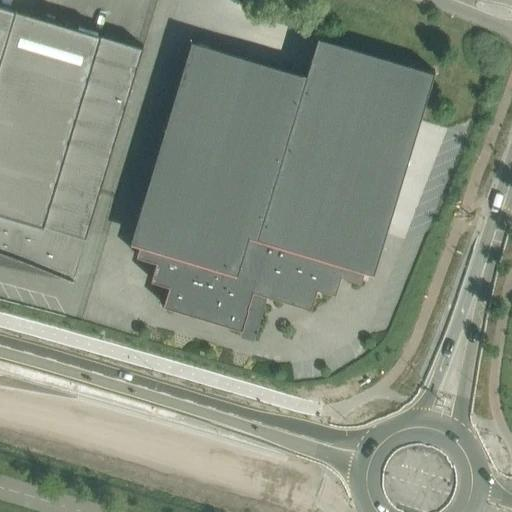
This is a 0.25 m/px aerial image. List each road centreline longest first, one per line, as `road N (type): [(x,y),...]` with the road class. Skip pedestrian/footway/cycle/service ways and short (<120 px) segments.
road 1 (primary): [(392,474),(0,358)]
road 2 (primary): [(0,409),(355,511)]
road 3 (unknown): [(393,257),(366,306),(328,335),(275,345),(86,304)]
road 4 (unknown): [(191,0),(86,304)]
road 5 (secondary): [(472,304),(444,342),(392,474)]
road 6 (secondary): [(429,483),(472,304)]
road 7 (secondary): [(472,304),(511,173)]
